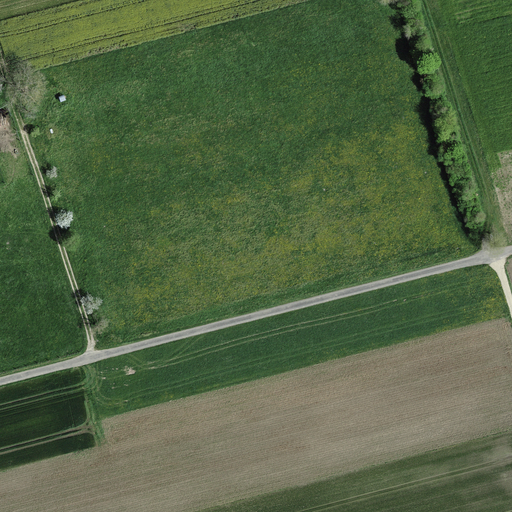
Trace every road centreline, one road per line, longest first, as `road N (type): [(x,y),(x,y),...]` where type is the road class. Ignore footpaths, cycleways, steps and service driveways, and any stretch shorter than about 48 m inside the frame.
road 1 (unclassified): [(0,381),(511,249)]
road 2 (track): [(0,58),(92,357)]
